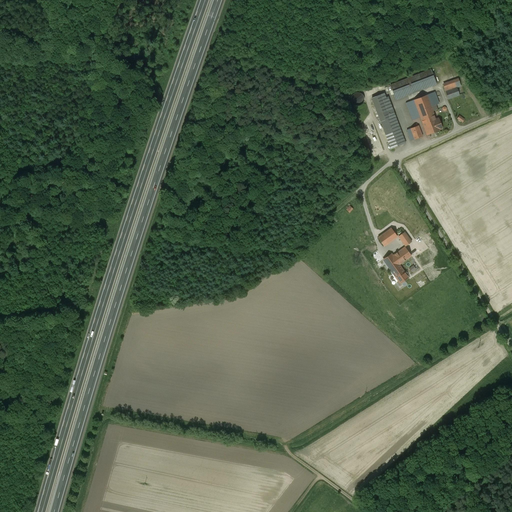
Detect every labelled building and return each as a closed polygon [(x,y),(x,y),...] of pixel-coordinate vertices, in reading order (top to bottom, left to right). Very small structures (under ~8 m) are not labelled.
[(431,70),(391,85),(396,100),(436,85),(431,70)] [(461,86),(459,81),(443,87),(448,99),(460,95),(457,88),(461,86)] [(439,129),(442,128),(440,123),(437,124),(431,107),(439,104),(434,92),(407,103),(413,120),(419,118),(418,116),(420,115),(427,135),(428,135),(427,133),(430,132),(431,134),(432,133),(435,132),(436,132),(435,131),(439,130),(439,129)] [(362,94),(359,93),(356,93),(353,94),(351,97),(351,100),(352,103),(354,105),(356,106),(359,106),(362,105),(364,102),(364,99),(364,96),(362,94)] [(388,114),(381,95),(372,98),(391,149),(405,143),(394,111),(388,114)] [(419,126),(407,131),(411,140),(422,136),(419,126)] [(391,228),(378,238),(384,247),(397,237),(391,228)] [(404,232),(398,237),(406,247),(412,242),(404,232)] [(405,247),(393,256),(399,265),(411,256),(405,247)] [(408,277),(399,265),(393,256),(391,254),(384,260),(400,283),(408,277)] [(422,270),(419,266),(411,271),(413,275),(422,270)]
